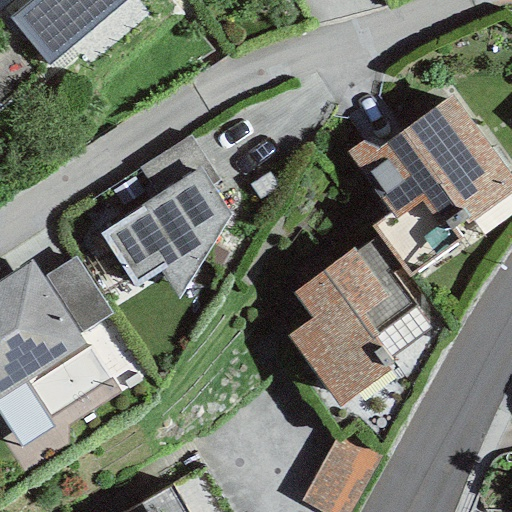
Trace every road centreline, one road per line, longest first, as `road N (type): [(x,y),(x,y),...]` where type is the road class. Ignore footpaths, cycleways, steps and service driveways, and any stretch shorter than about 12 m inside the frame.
road 1 (residential): [(464,0),(0,249)]
road 2 (unclassified): [(511,342),(422,511)]
